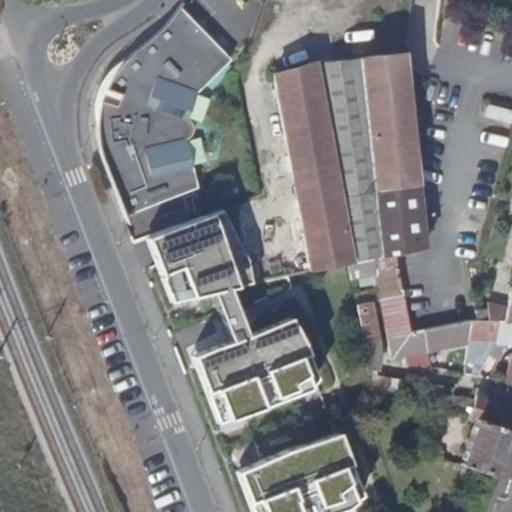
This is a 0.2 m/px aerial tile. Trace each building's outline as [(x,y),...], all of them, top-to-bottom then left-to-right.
[(230,58),(179,6),(175,11),(168,20),(160,29),(153,35),(144,42),(134,49),(126,57),(116,68),(109,79),(105,88),(109,90),(107,95),(105,101),(100,100),(98,109),(96,123),(97,141),(101,157),(107,173),(124,216),(192,189),(181,140),(186,138),(191,135),(192,128),(191,122),(187,117),(183,116),(192,91),(196,93),(230,58)] [(372,258),(394,254),(422,249),(414,182),(399,56),(312,64),(273,74),(308,270),(372,258)] [(485,116),(511,123),(511,119),(511,110),(488,104),(485,116)] [(189,356),(215,423),(307,391),(315,378),(301,342),(287,317),(244,335),(226,288),(250,282),(245,260),(220,209),(142,237),(169,302),(209,292),(228,341),(189,356)] [(496,262),(502,263),(506,245),(500,243),(496,262)] [(394,254),(372,258),(388,339),(411,334),(394,254)] [(511,285),(503,322),(511,321),(511,285)] [(355,305),(362,340),(362,342),(377,339),(370,302),(355,305)] [(487,322),(502,322),(505,308),(485,303),(485,310),(487,322)] [(474,322),(487,322),(485,310),(474,311),(474,322)] [(411,334),(388,339),(392,359),(404,357),(405,364),(430,368),(426,351),(467,343),(480,344),(474,359),(484,361),(487,355),(497,360),(505,343),(511,343),(511,359),(505,383),(511,385),(511,321),(503,322),(502,322),(487,322),(474,322),(472,322),(470,322),(411,334)] [(366,361),(367,371),(377,370),(380,356),(377,339),(362,342),(364,351),(366,361)] [(372,395),(442,404),(465,406),(471,407),(473,401),(452,397),(454,388),(368,375),(372,395)] [(511,407),(475,395),(473,401),(471,407),(465,406),(465,412),(469,414),(468,418),(475,420),(511,431),(511,407)] [(497,478),(511,433),(511,431),(475,420),(460,466),(493,476),(497,478)] [(442,431),(433,428),(424,455),(450,463),(453,453),(446,451),(443,444),(445,438),(442,431)] [(284,448),(239,468),(233,471),(249,511),(331,511),(343,508),(360,495),(336,432),(284,448)]
